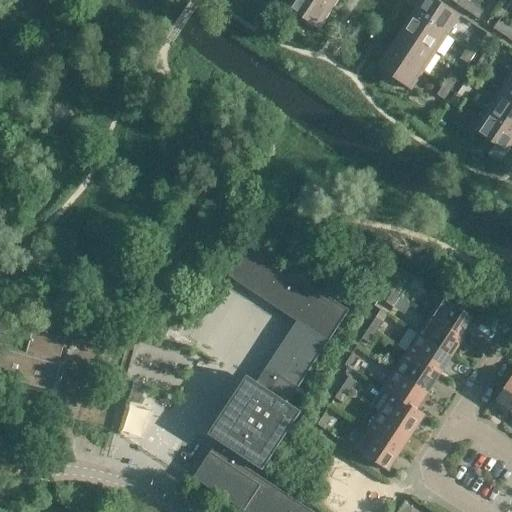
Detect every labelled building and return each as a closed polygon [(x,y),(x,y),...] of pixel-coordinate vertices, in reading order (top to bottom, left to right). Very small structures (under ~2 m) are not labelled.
[(318,28),(330,9),(315,0),(289,0),(285,7),(318,28)] [(315,0),(330,9),(335,0),(315,0)] [(421,0),(413,13),(446,34),(458,15),(435,0),(421,0)] [(467,11),(472,4),(465,0),(459,0),(456,4),(467,11)] [(472,4),(467,11),(477,18),(482,11),(472,4)] [(401,31),(434,52),(446,34),(413,13),(401,31)] [(503,35),(508,28),(497,21),(492,28),(503,35)] [(511,30),(508,28),(503,35),(511,40),(511,30)] [(389,48),(422,70),(434,52),(401,31),(389,48)] [(465,47),(473,52),(480,41),(472,36),(465,47)] [(479,56),(487,61),(494,51),(486,45),(479,56)] [(466,63),(473,52),(465,47),(458,58),(466,63)] [(409,89),(422,70),(389,48),(377,68),(409,89)] [(480,72),(487,61),(479,56),(472,67),(480,72)] [(442,83),(449,88),(456,77),(449,72),(442,83)] [(511,103),(511,77),(509,75),(497,93),(511,103)] [(456,92),(463,97),(470,86),(462,81),(456,92)] [(443,99),(449,88),(442,83),(435,94),(443,99)] [(457,108),(463,97),(456,92),(449,103),(457,108)] [(485,111),(511,129),(511,103),(497,93),(485,111)] [(505,152),(511,141),(511,129),(485,111),(472,131),(505,152)] [(290,401),(350,309),(250,244),(228,276),(295,321),(257,379),(245,372),(204,433),(216,441),(193,477),(245,511),(316,511),(247,466),(249,463),(262,472),(303,410),(290,401)] [(393,292),(400,297),(407,286),(400,281),(393,292)] [(393,307),(400,297),(393,292),(386,303),(393,307)] [(431,317),(463,338),(476,319),(443,298),(431,317)] [(419,335),(452,356),(463,338),(431,317),(419,335)] [(369,328),(377,333),(383,322),(376,318),(369,328)] [(370,343),(377,333),(369,328),(362,339),(370,343)] [(0,381),(57,397),(66,362),(60,361),(66,338),(33,329),(27,352),(0,344),(0,381)] [(407,353),(440,374),(452,356),(419,335),(407,353)] [(395,371),(428,392),(440,374),(407,353),(395,371)] [(359,359),(352,354),(345,365),(352,370),(359,359)] [(416,410),(417,409),(428,392),(395,371),(383,390),(391,395),(391,394),(416,410)] [(511,411),(511,375),(496,401),(511,411)] [(342,388),(349,393),(356,382),(349,377),(342,388)] [(342,403),(349,393),(342,388),(335,398),(342,403)] [(425,415),(417,409),(416,410),(391,394),(391,395),(383,390),(371,407),(379,412),(412,434),(425,415)] [(367,431),(400,452),(412,434),(379,412),(367,431)] [(332,419),(325,414),(318,425),(325,429),(332,419)] [(388,471),(400,452),(367,431),(360,442),(357,440),(349,442),(348,444),(388,471)]
